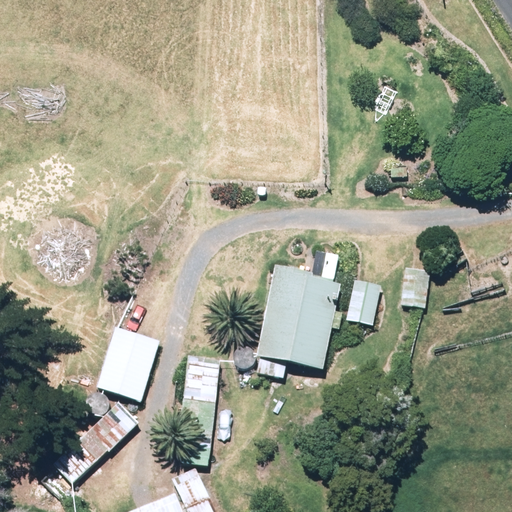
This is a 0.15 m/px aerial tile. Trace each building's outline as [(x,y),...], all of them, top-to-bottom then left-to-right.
[(112,209),(102,228),(115,234),(125,215),(112,209)] [(278,267),(259,357),(263,357),(259,374),(285,379),(289,362),(325,370),(333,329),(341,331),(345,315),(338,313),(343,286),(335,284),(340,257),(319,253),(315,274),(278,267)] [(406,269),(403,307),(426,309),(430,272),(406,269)] [(356,282),(348,322),(374,327),(382,287),(356,282)] [(227,315),(239,320),(244,306),(232,301),(227,315)] [(118,329),(99,390),(144,404),(163,343),(118,329)] [(210,469),(221,362),(191,358),(179,465),(210,469)] [(121,404),(56,467),(75,486),(110,452),(111,453),(140,424),(121,404)] [(174,482),(188,511),(217,511),(197,471),(174,482)] [(184,511),(179,496),(138,511),(184,511)]
